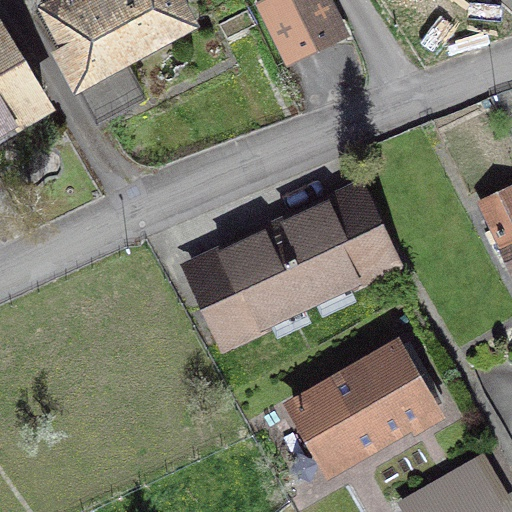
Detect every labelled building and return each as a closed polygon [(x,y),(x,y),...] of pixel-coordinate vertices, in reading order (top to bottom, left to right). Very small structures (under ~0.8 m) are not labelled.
[(188,26),(173,0),(60,0),(42,10),(100,120),(137,99),(118,64),(188,26)] [(290,0),(275,0),(258,9),(285,63),(314,48),(290,0)] [(0,130),(42,106),(0,36),(0,130)] [(511,241),(511,192),(480,208),(491,232),(482,236),(487,247),(496,243),(499,248),(511,241)] [(222,346),(390,267),(355,193),(187,271),(222,346)] [(511,241),(499,248),(511,275),(511,241)] [(392,352),(291,410),(326,471),(427,412),(392,352)] [(496,511),(470,464),(409,498),(417,511),(496,511)]
